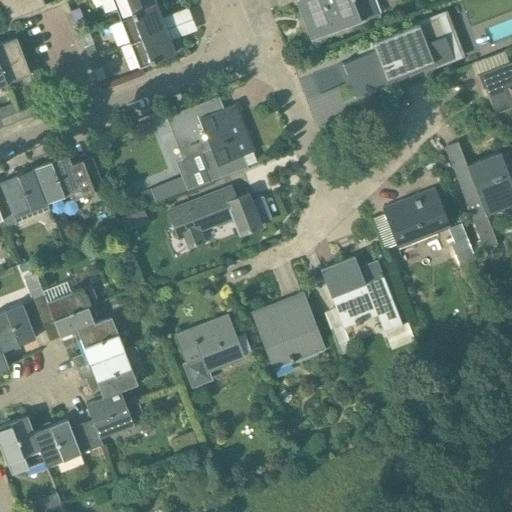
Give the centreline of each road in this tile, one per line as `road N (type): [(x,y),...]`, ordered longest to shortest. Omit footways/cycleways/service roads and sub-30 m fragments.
road 1 (residential): [(331,208),(279,74),(224,39)]
road 2 (residential): [(84,109),(206,62),(224,39)]
road 3 (residential): [(331,208),(394,160),(424,119)]
